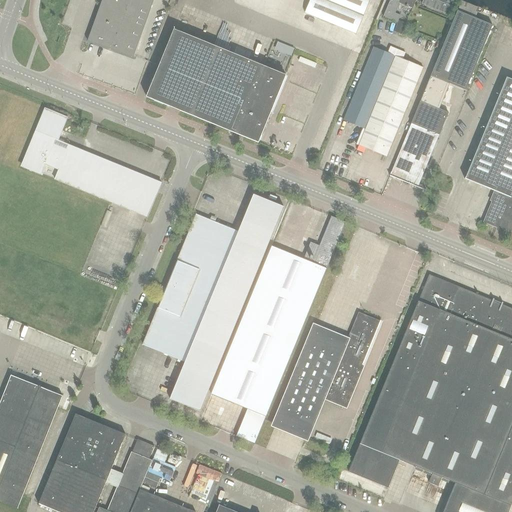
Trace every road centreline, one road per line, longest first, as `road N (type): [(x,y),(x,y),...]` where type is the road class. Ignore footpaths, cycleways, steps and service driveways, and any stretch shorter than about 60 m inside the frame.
road 1 (unclassified): [(373,511),(104,396),(104,366),(195,143)]
road 2 (secondary): [(511,272),(195,143)]
road 3 (secondary): [(195,143),(0,65)]
road 4 (unknown): [(417,243),(343,432)]
